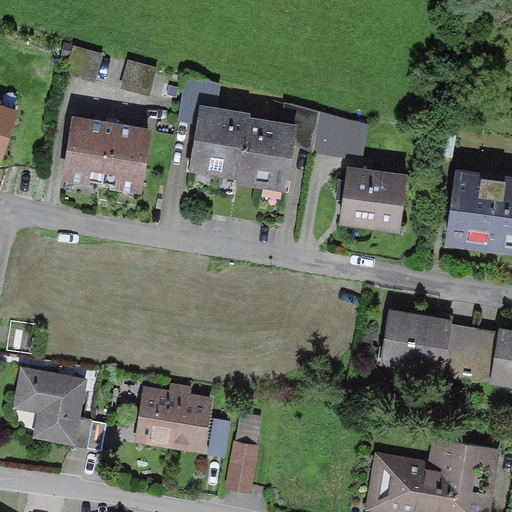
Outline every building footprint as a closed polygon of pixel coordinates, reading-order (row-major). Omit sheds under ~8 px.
[(104,55),(75,46),(68,70),(97,78),(104,55)] [(159,68),(130,59),(122,84),(151,93),(159,68)] [(181,103),(200,106),(213,108),(217,83),(187,72),(181,103)] [(295,145),(314,153),(321,111),(283,102),(280,122),(298,125),(295,145)] [(188,172),(236,180),(242,148),(244,149),(249,117),(250,114),(213,108),(200,106),(188,172)] [(17,113),(0,107),(0,154),(3,156),(17,113)] [(321,111),(314,153),(347,158),(353,121),(321,111)] [(280,122),(249,117),(244,149),(242,148),(236,180),(236,184),(286,193),(295,145),(298,125),(280,122)] [(147,134),(72,121),(62,178),(137,191),(147,134)] [(409,176),(348,168),(340,224),(401,232),(409,176)] [(511,179),(457,172),(447,244),(511,252),(511,179)] [(450,321),(389,313),(382,364),(442,373),(450,321)] [(39,331),(17,327),(12,351),(35,355),(39,331)] [(495,335),(454,329),(450,359),(491,365),(495,335)] [(511,331),(499,330),(492,382),(511,384),(511,331)] [(21,367),(12,410),(39,415),(35,438),(87,448),(93,420),(81,418),(88,380),(21,367)] [(145,389),(136,442),(202,452),(210,399),(189,396),(190,389),(171,386),(170,393),(145,389)] [(264,417),(240,413),(227,490),(252,494),(264,417)] [(232,419),(215,417),(209,456),(226,458),(232,419)] [(430,469),(377,460),(368,511),(373,511),(496,511),(508,448),(436,435),(430,469)]
